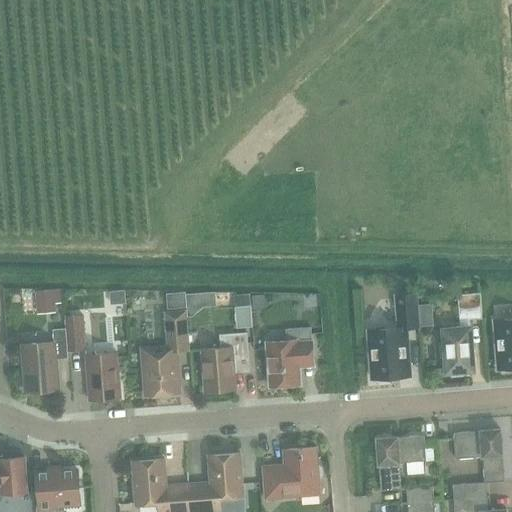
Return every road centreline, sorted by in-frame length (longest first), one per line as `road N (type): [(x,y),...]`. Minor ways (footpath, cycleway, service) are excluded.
road 1 (residential): [(333,411),(99,431)]
road 2 (residential): [(511,396),(333,411)]
